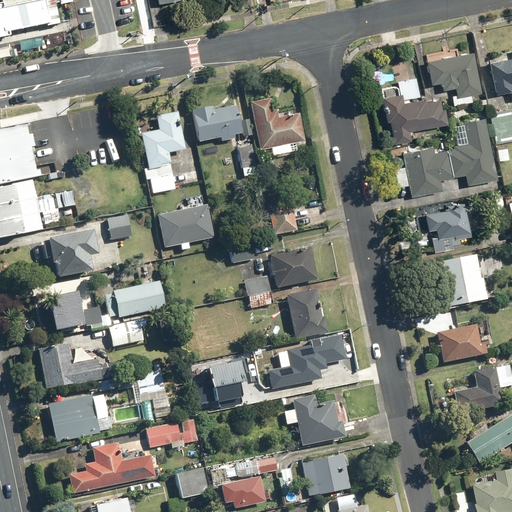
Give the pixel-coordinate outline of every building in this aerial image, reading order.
[(0,5),(0,38),(8,36),(7,32),(46,24),(46,26),(59,24),(55,3),(59,2),(60,4),(72,2),(71,0),(40,0),(1,9),(0,5)] [(511,48),(511,51),(486,57),(493,95),(507,92),(509,100),(511,99),(511,48)] [(470,102),(469,94),(478,92),(470,53),(425,63),(429,85),(439,83),(441,91),(452,89),(453,95),(450,96),(452,106),(470,102)] [(445,125),(442,108),(438,109),(436,96),(420,99),(419,97),(416,81),(416,77),(395,81),(396,90),(379,93),(385,123),(388,123),(389,133),(387,134),(389,144),(409,141),(407,132),(445,125)] [(281,150),(280,147),(303,142),(297,113),(274,118),(273,112),(269,113),(267,99),(246,103),(256,152),(267,149),(267,152),(281,150)] [(256,174),(251,143),(249,144),(244,112),(235,116),(233,106),(207,111),(206,107),(188,110),(194,144),(217,140),(218,144),(234,141),(240,176),(256,174)] [(511,129),(508,109),(487,113),(493,144),(511,140),(511,129)] [(174,190),(169,166),(167,154),(183,151),(179,131),(175,113),(153,117),(156,131),(137,134),(144,171),(143,172),(147,196),(174,190)] [(444,143),(399,152),(403,168),(394,170),(397,188),(406,186),(408,198),(440,191),(438,181),(462,176),(464,186),(495,180),(482,117),(459,122),(463,145),(445,149),(444,143)] [(0,238),(41,230),(32,178),(38,177),(25,122),(0,127),(0,238)] [(505,147),(495,149),(498,161),(508,159),(505,147)] [(53,195),(56,209),(73,206),(71,191),(53,195)] [(511,192),(500,195),(511,241),(511,192)] [(466,201),(445,205),(446,209),(421,214),(425,232),(434,230),(435,235),(428,236),(432,252),(451,248),(449,240),(473,236),(466,201)] [(153,216),(161,249),(177,245),(179,252),(187,250),(186,245),(212,240),(204,205),(153,216)] [(126,221),(126,216),(105,218),(108,241),(133,238),(130,220),(126,221)] [(50,265),(53,279),(89,272),(86,257),(93,256),(88,232),(43,241),(40,242),(45,266),(50,265)] [(227,250),(230,265),(251,261),(248,245),(227,250)] [(307,249),(267,257),(273,290),(313,282),(307,249)] [(478,279),(476,268),(474,257),(434,264),(442,309),(485,301),(481,278),(478,279)] [(265,267),(241,271),(248,310),(271,306),(265,267)] [(99,315),(98,308),(81,311),(85,331),(110,326),(108,319),(115,317),(115,319),(160,309),(155,282),(109,292),(110,295),(102,296),(107,313),(99,315)] [(323,322),(326,321),(322,306),(318,307),(314,289),(282,296),(292,341),(326,334),(323,322)] [(75,292),(47,298),(54,332),(82,326),(75,292)] [(106,328),(109,347),(142,341),(137,321),(106,328)] [(477,346),(472,325),(432,333),(439,364),(484,355),(482,344),(477,346)] [(266,367),(270,387),(320,377),(318,368),(325,367),(324,362),(344,358),(339,333),(319,337),(320,341),(285,348),(288,363),(266,367)] [(71,360),(68,343),(36,349),(44,390),(106,379),(102,359),(68,365),(68,361),(71,360)] [(195,384),(199,403),(239,395),(236,382),(244,380),(239,358),(204,365),(207,382),(195,384)] [(511,404),(511,384),(511,377),(508,377),(506,365),(469,372),(472,388),(453,391),(458,415),(511,404)] [(134,376),(138,402),(164,397),(160,372),(134,376)] [(89,400),(88,395),(44,405),(54,445),(107,433),(99,397),(89,400)] [(311,397),(289,401),(291,411),(281,413),(283,426),(293,424),(298,448),(342,440),(338,423),(334,424),(330,403),(313,406),(311,397)] [(511,443),(511,427),(506,418),(462,444),(475,466),(511,443)] [(193,419),(144,428),(147,448),(169,443),(173,460),(200,455),(193,419)] [(65,476),(69,495),(150,478),(145,457),(119,463),(115,443),(90,448),(93,463),(83,465),(85,472),(65,476)] [(299,463),(306,497),(348,490),(341,455),(299,463)] [(275,458),(232,466),(234,479),(278,471),(275,458)] [(232,466),(207,470),(210,486),(218,485),(235,482),(234,479),(232,466)] [(200,468),(173,473),(178,501),(205,495),(200,468)] [(493,481),(469,485),(474,507),(471,507),(471,511),(511,511),(511,469),(492,474),(493,481)] [(259,477),(235,482),(218,485),(222,504),(230,502),(232,510),(264,504),(259,477)] [(351,495),(333,498),(335,511),(366,511),(365,505),(354,507),(351,495)] [(127,511),(124,498),(86,505),(87,511),(127,511)]
